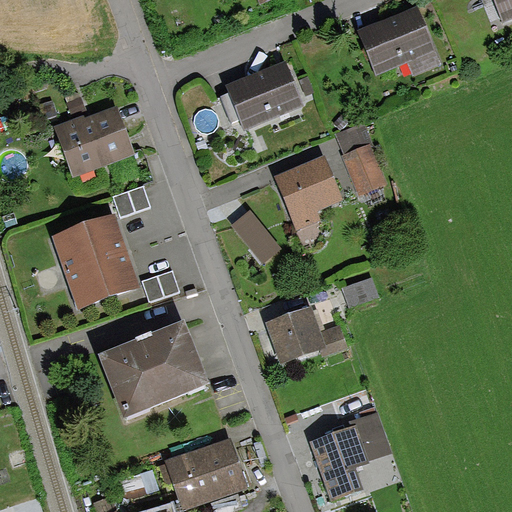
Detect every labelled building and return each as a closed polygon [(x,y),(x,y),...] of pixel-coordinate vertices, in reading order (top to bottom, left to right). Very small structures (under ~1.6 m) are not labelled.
[(511,0),(492,0),(503,26),(511,21),(511,0)] [(357,34),(376,79),(409,65),(414,77),(442,65),(418,9),(357,34)] [(226,90),(245,134),(305,108),(286,64),(226,90)] [(82,98),(66,104),(71,118),(87,112),(82,98)] [(59,116),(54,101),(38,106),(43,121),(59,116)] [(55,131),(73,181),(137,158),(119,109),(55,131)] [(342,158),(359,199),(388,187),(372,148),(375,146),(365,124),(335,136),(344,157),(342,158)] [(274,180),(296,233),(322,222),(319,216),(345,204),(326,158),(274,180)] [(120,220),(152,210),(145,188),(113,198),(120,220)] [(283,249),(250,212),(231,229),(264,266),(283,249)] [(53,240),(66,277),(128,256),(115,219),(53,240)] [(79,314),(141,292),(128,256),(66,277),(79,314)] [(143,283),(150,304),(181,293),(174,273),(143,283)] [(349,310),(381,299),(374,279),(342,290),(349,310)] [(265,327),(281,369),(321,354),(327,352),(321,334),(312,310),(265,327)] [(124,425),(211,390),(185,327),(99,361),(124,425)] [(341,327),(321,334),(327,352),(321,354),(323,360),(349,351),(341,327)] [(311,445),(333,506),(362,496),(354,473),(370,468),(369,464),(393,455),(378,414),(349,425),(351,431),(346,433),(344,428),(333,432),(335,437),(311,445)] [(231,442),(165,464),(166,467),(159,470),(166,490),(173,488),(181,511),(189,511),(248,492),(231,442)] [(94,505),(96,511),(117,511),(113,499),(94,505)]
